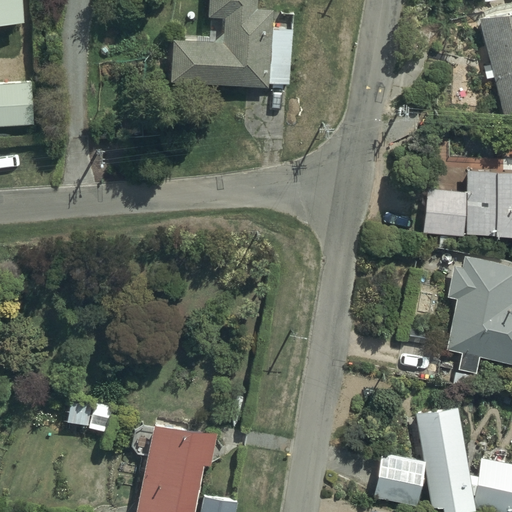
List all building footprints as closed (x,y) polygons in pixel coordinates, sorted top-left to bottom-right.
[(0,0),(0,15),(25,14),(24,0),(0,0)] [(209,0),(209,10),(225,11),(225,27),(215,34),(173,31),(170,76),(270,82),(270,78),(291,79),(294,24),(273,23),(274,3),(259,2),(258,0),(209,0)] [(511,109),(511,1),(479,12),(492,59),(484,61),(488,73),(495,72),(506,111),(511,109)] [(0,121),(35,120),(33,77),(0,77),(0,121)] [(511,127),(509,127),(510,150),(472,150),(472,160),(467,160),(467,182),(424,182),(424,228),(467,228),(467,224),(511,223),(511,127)] [(511,252),(467,247),(465,259),(455,257),(449,289),(458,291),(448,344),(462,346),(459,363),(477,366),(480,349),(511,353),(511,252)] [(69,395),(65,415),(89,419),(88,422),(103,425),(108,403),(69,395)] [(473,501),(473,505),(511,509),(511,456),(481,452),(478,471),(472,470),(458,397),(416,405),(424,451),(381,443),(369,506),(361,505),(360,511),(416,511),(426,459),(434,507),(473,501)] [(218,426),(154,413),(152,418),(151,418),(149,418),(148,417),(147,417),(145,417),(144,417),(143,418),(141,418),(140,418),(139,419),(138,420),(136,420),(135,421),(135,422),(134,423),(133,425),(132,426),(132,427),(131,428),(131,430),(131,431),(131,432),(131,434),(131,435),(131,436),(131,438),(132,439),(132,440),(133,441),(134,442),(135,443),(136,444),(137,445),(138,446),(139,447),(140,447),(141,448),(143,448),(144,448),(146,448),(147,448),(148,448),(137,503),(179,511),(193,511),(204,458),(211,460),(218,426)]
